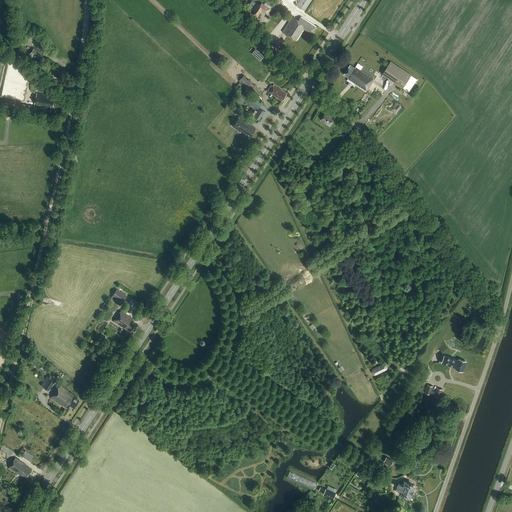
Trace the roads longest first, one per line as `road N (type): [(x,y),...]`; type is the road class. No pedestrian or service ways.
road 1 (secondary): [(28,511),(311,81)]
road 2 (track): [(87,0),(74,96),(0,424)]
road 3 (unclassified): [(435,511),(511,279)]
road 4 (track): [(499,329),(466,269),(370,144)]
